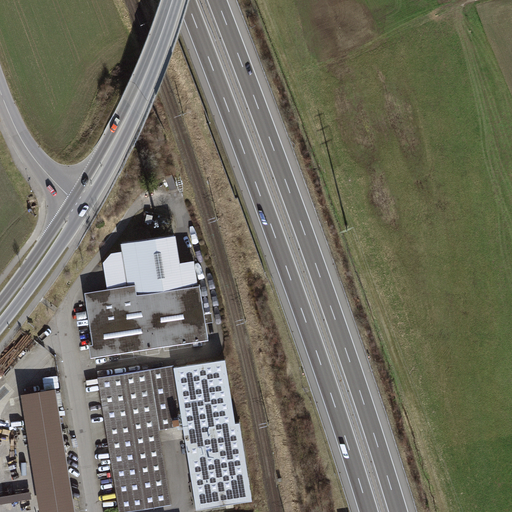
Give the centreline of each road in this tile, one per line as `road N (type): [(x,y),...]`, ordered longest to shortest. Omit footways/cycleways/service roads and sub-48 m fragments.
road 1 (motorway): [(186,0),(369,511)]
road 2 (motorway): [(398,511),(217,0)]
road 3 (secondary): [(172,0),(120,132),(77,205)]
road 4 (residential): [(95,511),(66,317)]
road 5 (track): [(510,0),(370,51)]
road 6 (residential): [(77,205),(30,152),(0,91)]
road 7 (secondary): [(77,205),(0,314)]
